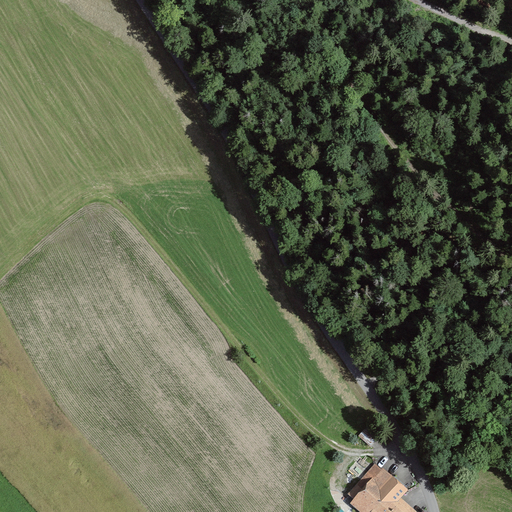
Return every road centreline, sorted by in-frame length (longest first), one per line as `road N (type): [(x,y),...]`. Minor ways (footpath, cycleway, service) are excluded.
road 1 (unclassified): [(138,0),(286,255),(407,440),(432,511)]
road 2 (track): [(511,257),(384,133),(319,0)]
road 3 (track): [(511,461),(369,380)]
